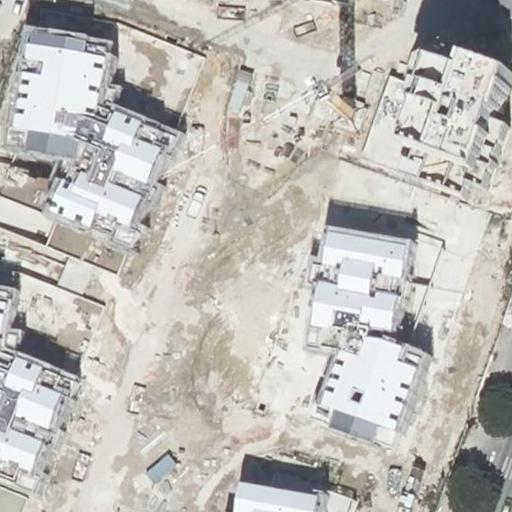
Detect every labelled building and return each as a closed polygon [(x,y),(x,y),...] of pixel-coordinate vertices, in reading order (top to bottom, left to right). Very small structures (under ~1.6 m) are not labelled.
[(122,47),(31,32),(6,149),(77,165),(55,216),(138,250),(183,134),(111,108),(122,47)] [(511,73),(470,57),(465,68),(414,49),(371,151),(490,197),(511,131),(511,73)] [(416,248),(340,232),(318,344),(352,352),(327,421),(401,448),(426,372),(411,365),(416,351),(397,344),(398,338),(416,248)] [(24,293),(0,289),(0,479),(39,496),(84,380),(13,354),(24,293)] [(323,511),(325,502),(249,486),(244,511),(323,511)]
